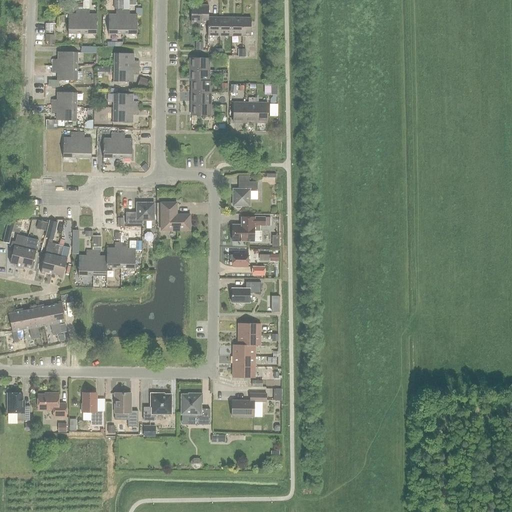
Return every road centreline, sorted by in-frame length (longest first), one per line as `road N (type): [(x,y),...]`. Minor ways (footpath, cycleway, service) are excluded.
road 1 (residential): [(0,372),(206,372),(215,193),(204,176),(159,176)]
road 2 (residential): [(159,134),(162,0)]
